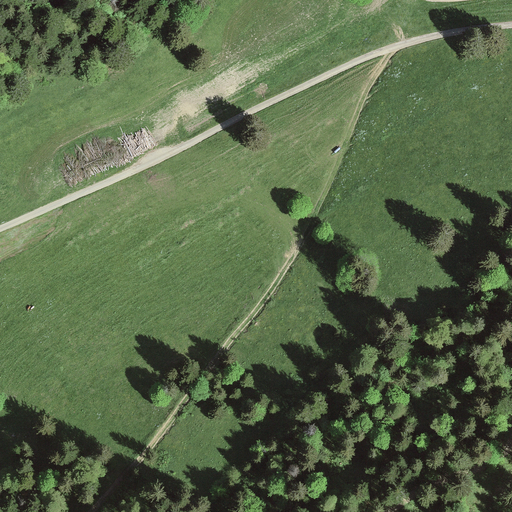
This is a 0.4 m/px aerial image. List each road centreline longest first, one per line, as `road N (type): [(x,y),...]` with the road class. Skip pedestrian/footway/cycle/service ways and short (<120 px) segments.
road 1 (track): [(89,511),(139,461),(284,273),(367,88),(394,48)]
road 2 (unclassified): [(511,25),(424,37),(339,69),(0,230)]
road 3 (track): [(511,277),(364,375),(209,511)]
road 4 (track): [(388,511),(511,445)]
